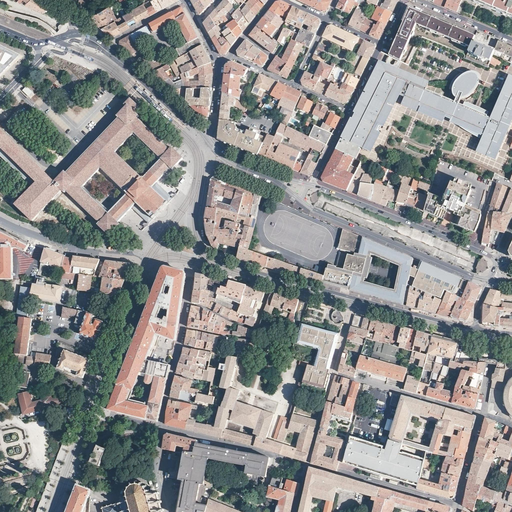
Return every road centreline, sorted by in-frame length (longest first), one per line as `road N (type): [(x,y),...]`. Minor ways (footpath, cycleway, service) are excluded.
road 1 (secondary): [(302,200),(489,280)]
road 2 (secondary): [(497,261),(312,183)]
road 3 (secondary): [(209,140),(111,49),(72,34)]
